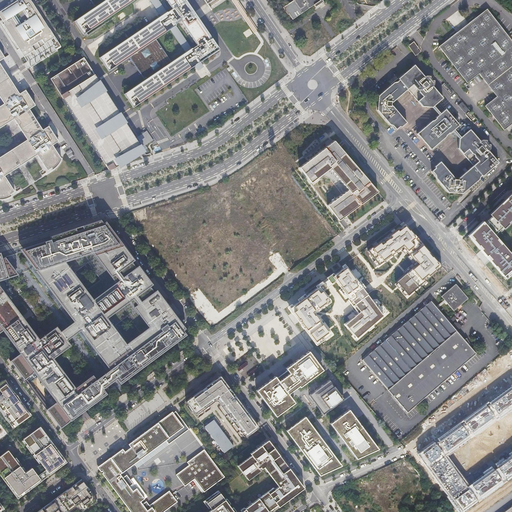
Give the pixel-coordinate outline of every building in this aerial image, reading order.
[(26,56),(28,54),(29,56),(29,57),(30,57),(31,56),(33,55),(33,54),(34,54),(33,53),(32,52),(34,50),(34,51),(45,44),(44,44),(50,40),(56,50),(61,46),(30,0),(17,0),(0,11),(0,17),(4,23),(3,24),(19,49),(24,57),(26,56)] [(107,0),(95,8),(76,22),(85,35),(137,0),(167,0),(174,10),(169,13),(169,12),(164,15),(153,23),(148,26),(101,58),(110,72),(130,58),(156,40),(174,29),(178,26),(178,25),(182,22),(199,46),(194,50),(194,49),(190,52),(172,64),(146,82),(126,95),(135,108),(199,65),(220,50),(210,35),(185,0),(107,0)] [(107,0),(89,0),(95,8),(107,0)] [(203,0),(209,7),(218,0),(231,0),(254,34),(256,32),(259,31),(237,0),(203,0)] [(322,1),(323,0),(295,0),(283,8),(288,16),(289,15),(292,21),(314,6),(316,8),(320,6),(324,3),(322,1)] [(511,40),(486,9),(439,47),(467,82),(479,73),(496,95),(485,106),(504,130),(511,123),(511,40)] [(4,23),(0,17),(0,24),(17,50),(19,49),(3,24),(4,23)] [(156,40),(130,58),(146,82),(172,64),(156,40)] [(415,48),(419,52),(422,50),(417,44),(414,41),(411,43),(415,48)] [(415,48),(411,43),(409,46),(416,55),(419,52),(415,48)] [(0,83),(9,78),(9,77),(0,63),(0,60),(5,58),(0,50),(0,83)] [(141,155),(144,152),(130,130),(83,58),(50,79),(108,169),(143,158),(141,155)] [(422,106),(432,107),(434,105),(443,97),(433,85),(434,84),(435,80),(430,75),(426,75),(425,76),(415,64),(398,78),(400,80),(397,82),(394,82),(378,96),(378,110),(388,122),(392,124),(396,129),(400,127),(401,127),(407,122),(393,105),(391,105),(391,101),(393,101),(407,89),(422,106)] [(18,68),(17,67),(9,72),(10,73),(12,76),(20,71),(18,68)] [(0,199),(2,199),(7,198),(11,196),(11,194),(14,192),(4,176),(37,155),(47,171),(51,168),(52,170),(56,166),(59,162),(61,158),(52,145),(58,141),(56,138),(57,138),(51,129),(48,126),(42,130),(29,109),(35,105),(33,102),(34,102),(28,93),(27,93),(25,90),(19,94),(15,87),(9,78),(0,83),(0,97),(4,104),(0,105),(0,199)] [(469,109),(463,101),(459,104),(466,112),(469,109)] [(441,113),(434,105),(432,107),(439,114),(441,113)] [(446,108),(441,113),(439,114),(436,117),(433,120),(431,121),(417,133),(431,149),(445,137),(446,135),(449,132),(450,133),(453,130),(459,138),(459,147),(474,164),(459,177),(459,179),(455,179),(455,177),(441,161),(435,165),(435,167),(432,170),(437,176),(438,179),(449,191),(463,193),(478,180),(479,177),(482,174),(483,175),(499,161),(489,149),(490,149),(491,144),(486,139),(482,139),(481,140),(471,128),(469,129),(468,128),(469,127),(469,126),(466,123),(464,122),(460,126),(459,125),(460,124),(446,108)] [(153,140),(147,131),(137,138),(143,147),(153,140)] [(328,205),(339,221),(341,219),(378,192),(334,141),(300,167),(311,182),(330,168),(348,190),(328,205)] [(320,234),(276,173),(169,253),(213,314),(320,234)] [(485,255),(503,275),(506,278),(511,272),(511,249),(510,252),(495,236),(498,233),(497,231),(499,229),(500,231),(511,219),(511,191),(489,214),(491,215),(484,222),(482,220),(467,234),(485,255)] [(137,222),(147,220),(145,209),(135,211),(137,222)] [(83,411),(106,394),(102,389),(116,379),(120,384),(185,336),(182,331),(185,328),(172,311),(103,218),(47,237),(48,240),(20,250),(72,320),(59,330),(55,326),(38,338),(0,286),(0,279),(16,275),(4,258),(0,260),(0,258),(0,330),(2,329),(19,351),(9,359),(23,378),(33,371),(56,402),(46,409),(60,428),(83,411)] [(396,282),(408,295),(442,266),(421,243),(419,244),(415,239),(417,238),(404,223),(385,237),(387,239),(384,241),(383,239),(367,251),(378,265),(402,247),(416,264),(396,282)] [(356,338),(383,315),(346,266),(332,277),(343,291),(349,299),(350,298),(360,311),(346,323),(349,327),(348,328),(356,338)] [(332,277),(319,286),(330,301),(343,291),(332,277)] [(441,296),(444,299),(446,301),(454,310),(468,298),(455,284),(441,296)] [(331,334),(314,312),(316,310),(317,311),(330,301),(319,286),(289,309),(316,345),(331,334)] [(437,308),(446,301),(444,299),(435,307),(437,308)] [(437,308),(435,307),(431,301),(362,359),(407,412),(475,353),(437,308)] [(496,343),(499,347),(505,341),(502,337),(496,343)] [(275,376),(256,390),(276,417),(294,403),(288,394),(292,391),(293,391),(294,391),(294,390),(294,389),(298,386),(299,387),(323,370),(308,351),(285,368),(287,370),(282,374),(282,373),(281,373),(281,374),(281,375),(276,378),(275,376)] [(207,385),(203,388),(213,400),(214,399),(229,388),(221,376),(219,376),(211,383),(212,384),(209,387),(207,385)] [(343,399),(329,380),(308,395),(315,404),(315,405),(315,406),(316,406),(323,414),(343,399)] [(0,412),(12,428),(29,416),(4,381),(0,383),(0,412)] [(466,511),(511,477),(511,386),(417,455),(459,511),(466,511)] [(201,393),(209,403),(213,400),(203,388),(201,389),(186,401),(186,402),(187,403),(201,393)] [(229,388),(214,399),(216,399),(218,400),(219,400),(222,404),(232,396),(256,429),(258,427),(229,388)] [(209,403),(201,393),(187,403),(195,413),(196,413),(209,403)] [(256,429),(232,396),(222,404),(246,436),(256,429)] [(348,410),(329,423),(342,440),(342,441),(342,442),(343,442),(355,458),(378,449),(348,410)] [(122,448),(97,467),(101,472),(102,471),(102,472),(101,473),(130,511),(162,511),(177,501),(169,490),(149,505),(146,500),(142,503),(141,501),(144,498),(136,488),(133,491),(129,486),(133,483),(126,474),(123,477),(120,474),(165,440),(168,444),(189,429),(175,411),(173,413),(172,411),(128,444),(130,447),(124,451),(122,448)] [(305,416),(286,431),(320,475),(342,466),(305,416)] [(233,446),(214,419),(204,426),(224,453),(233,446)] [(67,461),(39,425),(20,439),(39,463),(35,465),(45,478),(67,461)] [(271,511),(303,488),(269,442),(267,438),(256,447),(257,448),(250,453),(251,455),(237,465),(248,480),(261,471),(260,470),(264,467),(278,487),(274,489),(273,487),(245,508),(245,509),(240,511),(233,511),(218,490),(204,500),(211,509),(207,511),(271,511)] [(27,471),(10,447),(0,453),(0,473),(19,497),(45,478),(35,465),(27,471)] [(188,465),(175,474),(184,486),(193,480),(202,493),(225,477),(204,449),(186,462),(188,465)] [(71,486),(67,489),(41,509),(37,511),(36,511),(67,511),(78,504),(82,509),(83,511),(87,508),(97,500),(81,479),(71,486)]
